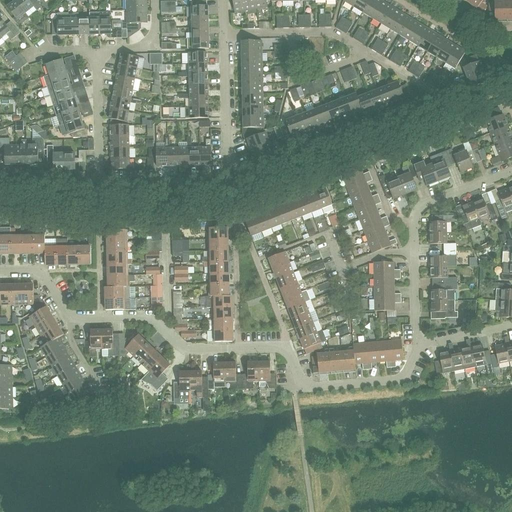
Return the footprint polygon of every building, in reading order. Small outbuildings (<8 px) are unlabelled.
[(25,13),(34,7),(37,11),(42,7),(37,1),(37,2),(35,0),(32,0),(30,2),(28,0),(16,0),(15,1),(25,13)] [(126,0),(126,10),(146,10),(145,0),(126,0)] [(232,0),(235,13),(245,11),(243,0),(232,0)] [(254,0),(243,0),(245,11),(246,15),(257,14),(254,0)] [(266,1),(271,0),(254,0),(257,14),(257,13),(257,14),(259,15),(267,14),(268,12),(267,7),(266,1)] [(357,0),(353,7),(362,13),(370,0),(357,0)] [(370,0),(362,13),(372,18),(382,1),(380,0),(370,0)] [(486,6),(481,2),(483,0),(470,0),(468,3),(476,9),(477,8),(482,12),(486,6)] [(489,20),(494,20),(511,19),(511,0),(501,0),(501,1),(494,1),(494,3),(489,3),(489,20)] [(29,18),(25,13),(15,1),(7,7),(15,18),(13,19),(19,26),(29,18)] [(372,18),(381,24),(391,7),(382,1),(372,18)] [(208,6),(206,6),(192,6),(191,6),(192,17),(208,17),(208,6)] [(381,24),(390,30),(401,12),(391,7),(381,24)] [(141,29),(141,23),(146,23),(146,10),(126,10),(126,23),(122,23),(122,28),(126,28),(127,39),(141,29)] [(89,13),(89,18),(89,35),(100,35),(99,18),(99,12),(89,13)] [(116,29),(110,29),(110,12),(99,12),(99,18),(100,35),(116,35),(116,29)] [(390,30),(399,35),(410,18),(401,12),(390,30)] [(52,35),(57,35),(57,36),(68,36),(68,13),(57,13),(57,20),(52,20),(52,35)] [(78,13),(73,13),(68,13),(68,36),(79,35),(78,19),(78,13)] [(11,40),(20,33),(12,24),(8,28),(0,17),(0,36),(2,38),(7,35),(11,40)] [(192,17),(192,28),(208,28),(208,17),(192,17)] [(342,17),(335,28),(341,31),(347,20),(342,17)] [(89,18),(78,19),(79,35),(89,35),(89,18)] [(399,35),(409,41),(419,24),(410,18),(399,35)] [(353,23),(347,20),(341,31),(346,34),(353,23)] [(409,41),(418,46),(428,29),(419,24),(409,41)] [(352,38),(358,41),(364,31),(359,27),(352,38)] [(192,28),(192,38),(208,38),(208,28),(192,28)] [(418,46),(427,52),(438,35),(428,29),(418,46)] [(358,41),(363,45),(370,34),(364,31),(358,41)] [(427,52),(436,58),(447,40),(438,35),(427,52)] [(187,49),(192,49),(208,49),(208,38),(192,38),(187,38),(187,49)] [(377,39),(371,49),(376,53),(383,42),(377,39)] [(436,58),(446,63),(456,46),(447,40),(436,58)] [(241,41),(241,52),(262,52),(261,41),(241,41)] [(388,45),(383,42),(376,53),(381,56),(388,45)] [(466,52),(456,46),(446,63),(455,69),(466,52)] [(389,61),(395,64),(401,53),(396,50),(389,61)] [(8,63),(12,67),(24,58),(20,53),(16,56),(12,51),(5,57),(9,62),(8,63)] [(241,52),(242,63),(262,63),(262,52),(241,52)] [(207,53),(189,53),(189,64),(207,64),(207,53)] [(395,64),(400,67),(407,56),(401,53),(395,64)] [(155,54),(149,54),(149,65),(153,65),(153,72),(154,72),(159,73),(159,65),(156,65),(155,54)] [(121,55),(119,65),(136,69),(138,58),(121,55)] [(16,72),(21,68),(28,63),(24,58),(12,67),(16,72)] [(46,65),(49,75),(65,70),(62,60),(46,65)] [(464,63),(465,67),(463,68),(467,78),(486,71),(482,61),(473,64),(471,60),(464,63)] [(76,61),(71,63),(74,72),(79,70),(76,61)] [(366,61),(360,64),(365,75),(371,73),(368,65),(366,61)] [(408,72),(413,75),(420,64),(414,61),(408,72)] [(66,65),(66,67),(68,74),(74,72),(71,63),(66,65)] [(242,63),(242,74),(262,74),(262,63),(242,63)] [(374,63),(368,65),(371,73),(372,77),(378,75),(374,63)] [(189,64),(189,73),(184,73),(184,77),(189,77),(189,75),(207,75),(207,64),(189,64)] [(413,75),(418,78),(425,67),(420,64),(413,75)] [(119,65),(117,76),(134,79),(136,69),(119,65)] [(352,67),(347,69),(351,81),(356,79),(352,67)] [(347,69),(340,71),(345,83),(351,81),(347,69)] [(68,80),(65,70),(49,75),(43,77),(46,87),(68,80)] [(471,88),(489,81),(486,71),(467,78),(471,88)] [(426,83),(431,86),(438,76),(433,72),(426,83)] [(242,74),(242,85),(262,84),(262,74),(242,74)] [(189,77),(189,86),(207,85),(207,75),(189,75),(189,77)] [(332,75),(326,77),(331,89),(336,86),(332,75)] [(115,87),(132,90),(138,91),(140,81),(134,79),(117,76),(115,87)] [(431,86),(437,90),(443,79),(438,76),(431,86)] [(326,77),(320,79),(325,91),(331,89),(326,77)] [(72,89),(68,80),(46,87),(50,97),(72,89)] [(82,81),(77,82),(80,91),(85,89),(82,81)] [(72,84),(73,86),(75,93),(80,91),(77,82),(72,84)] [(312,82),(306,84),(310,96),(316,94),(312,82)] [(406,85),(400,87),(398,82),(387,86),(395,105),(405,101),(404,99),(410,96),(406,85)] [(159,94),(159,87),(159,84),(154,83),(154,86),(152,86),(151,93),(159,94)] [(242,85),(242,96),(263,95),(262,84),(242,85)] [(306,84),(300,87),(305,98),(310,96),(306,84)] [(189,86),(189,94),(184,95),(184,99),(190,99),(190,97),(208,96),(207,85),(189,86)] [(387,86),(377,90),(385,109),(395,105),(387,86)] [(130,101),(131,98),(132,90),(115,87),(113,97),(130,101)] [(296,88),(290,91),(294,103),(300,100),(296,88)] [(444,99),(455,94),(453,88),(441,93),(444,99)] [(75,99),(72,89),(50,97),(53,106),(75,99)] [(377,90),(367,94),(375,113),(385,109),(377,90)] [(356,94),(346,98),(353,117),(363,113),(357,98),(358,98),(356,94)] [(367,94),(358,98),(357,98),(363,113),(364,117),(375,113),(367,94)] [(242,96),(242,106),(263,106),(263,95),(242,96)] [(190,99),(190,107),(208,107),(208,96),(190,97),(190,99)] [(135,104),(136,99),(131,98),(130,101),(113,97),(111,108),(128,111),(130,103),(135,104)] [(346,98),(336,102),(343,120),(353,117),(346,98)] [(78,109),(75,99),(53,106),(56,116),(78,109)] [(336,102),(326,106),(333,124),(343,120),(336,102)] [(242,106),(243,117),(263,117),(263,106),(242,106)] [(326,106),(315,109),(323,128),(333,124),(326,106)] [(190,118),(208,118),(208,107),(190,107),(190,118)] [(126,122),(128,111),(111,108),(109,119),(126,122)] [(81,119),(78,109),(56,116),(58,122),(60,123),(60,126),(65,124),(81,119)] [(315,109),(305,113),(313,132),(323,128),(315,109)] [(305,113),(295,117),(302,136),(313,132),(305,113)] [(473,120),(475,126),(479,124),(480,126),(480,127),(481,128),(482,128),(483,129),(484,129),(485,129),(486,129),(487,128),(488,127),(490,133),(507,127),(503,115),(491,120),(489,114),(473,120)] [(242,128),(242,134),(261,130),(261,128),(263,128),(263,117),(243,117),(243,128),(242,128)] [(282,124),(285,132),(288,130),(292,140),(302,136),(295,117),(285,121),(286,123),(282,124)] [(64,136),(68,134),(70,134),(71,138),(87,137),(87,128),(86,124),(83,124),(81,119),(65,124),(60,126),(64,136)] [(15,123),(15,125),(15,126),(23,126),(23,131),(26,131),(26,120),(23,120),(15,123)] [(128,125),(110,126),(111,137),(128,136),(128,125)] [(490,133),(495,144),(511,138),(507,127),(490,133)] [(244,141),(246,140),(250,150),(269,142),(265,132),(262,133),(261,130),(242,134),(244,141)] [(465,132),(469,142),(474,140),(471,130),(465,132)] [(37,133),(37,134),(41,138),(43,140),(48,140),(45,131),(44,131),(38,133),(37,133)] [(38,165),(38,164),(44,164),(44,150),(43,140),(41,138),(40,138),(34,132),(34,138),(32,138),(33,145),(26,145),(27,165),(38,165)] [(432,140),(429,133),(423,136),(426,142),(432,140)] [(129,147),(129,145),(128,136),(111,137),(111,148),(129,147)] [(492,165),(501,162),(511,157),(511,138),(495,144),(499,156),(490,160),(492,165)] [(0,153),(5,154),(5,165),(16,165),(15,145),(10,146),(9,139),(0,139),(0,153)] [(211,166),(210,139),(205,139),(206,147),(200,148),(200,166),(211,166)] [(53,162),(53,173),(64,173),(64,154),(53,154),(53,146),(47,146),(47,141),(44,141),(43,140),(44,150),(47,150),(47,162),(53,162)] [(273,153),(269,142),(250,150),(254,160),(273,153)] [(467,153),(472,152),(472,151),(469,142),(463,144),(466,151),(454,156),(451,149),(446,151),(451,163),(456,162),(460,173),(472,168),(467,153)] [(165,148),(165,149),(167,148),(167,167),(178,166),(178,148),(169,148),(169,143),(165,143),(165,148)] [(200,148),(191,148),(191,143),(187,143),(187,148),(189,148),(189,166),(200,166),(200,148)] [(26,145),(15,145),(16,165),(27,165),(26,145)] [(134,145),(129,145),(129,147),(111,148),(111,158),(129,158),(129,149),(134,149),(134,145)] [(156,149),(156,167),(167,167),(167,148),(165,149),(165,148),(156,149)] [(187,148),(178,148),(178,166),(189,166),(189,148),(187,148)] [(482,161),(477,149),(472,151),(477,163),(482,161)] [(445,165),(451,163),(446,151),(440,153),(443,160),(432,165),(438,181),(450,177),(445,165)] [(75,153),(64,154),(64,173),(75,172),(75,153)] [(129,169),(129,158),(111,158),(111,169),(129,169)] [(432,165),(426,167),(423,160),(412,164),(417,176),(422,174),(427,186),(438,181),(432,165)] [(412,178),(417,176),(412,164),(402,168),(405,175),(398,178),(405,194),(416,190),(412,178)] [(341,175),(346,186),(370,177),(369,172),(363,174),(360,167),(341,175)] [(379,178),(383,189),(388,187),(393,199),(405,194),(398,178),(387,182),(384,175),(379,178)] [(346,186),(350,197),(369,190),(366,183),(372,180),(370,177),(346,186)] [(332,205),(325,188),(318,191),(317,188),(314,189),(321,209),(332,205)] [(500,200),(495,202),(501,220),(507,217),(505,213),(511,210),(511,199),(507,188),(497,192),(500,200)] [(311,194),(305,196),(311,213),(321,209),(314,189),(310,191),(311,194)] [(350,197),(355,208),(379,199),(377,194),(371,197),(369,190),(350,197)] [(297,196),(294,197),(301,217),(311,213),(305,196),(298,199),(297,196)] [(291,201),(285,204),(291,221),(301,217),(294,197),(290,199),(291,201)] [(479,219),(489,215),(491,221),(498,219),(492,203),(486,205),(483,198),(472,202),(479,219)] [(355,208),(359,219),(378,212),(375,205),(381,203),(379,199),(355,208)] [(459,216),(465,231),(481,225),(479,219),(472,202),(462,206),(465,214),(459,216)] [(277,204),(274,205),(281,225),(291,221),(285,204),(278,206),(277,204)] [(271,209),(265,212),(271,229),(281,225),(274,205),(270,207),(271,209)] [(257,212),(254,213),(261,233),(271,229),(265,212),(258,214),(257,212)] [(359,219),(363,231),(388,221),(386,217),(380,219),(378,212),(359,219)] [(251,237),(261,233),(254,213),(250,215),(251,217),(244,220),(251,237)] [(18,214),(10,214),(10,219),(10,220),(10,225),(15,225),(15,220),(18,220),(18,214)] [(339,224),(335,215),(329,217),(333,227),(339,224)] [(442,216),(442,222),(429,222),(429,233),(446,233),(446,222),(456,222),(456,216),(442,216)] [(152,229),(152,234),(147,234),(147,241),(162,241),(161,221),(152,221),(152,229)] [(363,231),(368,242),(386,234),(384,227),(389,225),(388,221),(363,231)] [(0,253),(11,254),(10,234),(10,229),(10,228),(0,227),(0,253)] [(226,228),(207,228),(208,240),(226,239),(226,228)] [(15,229),(10,229),(10,234),(11,254),(22,253),(22,234),(15,234),(15,229)] [(179,229),(171,229),(172,241),(180,240),(179,229)] [(126,230),(107,230),(107,242),(127,242),(126,230)] [(429,245),(443,244),(443,250),(456,250),(456,244),(446,244),(446,233),(429,233),(429,245)] [(498,236),(501,242),(507,240),(505,233),(498,236)] [(33,234),(22,234),(22,253),(34,253),(33,234)] [(34,253),(45,253),(45,246),(45,234),(33,234),(34,253)] [(372,253),(397,244),(395,239),(389,241),(386,234),(368,242),(372,253)] [(88,245),(79,245),(79,264),(91,264),(91,245),(92,245),(92,237),(88,237),(88,245)] [(57,245),(56,245),(57,265),(68,264),(67,245),(67,239),(56,240),(57,245)] [(208,240),(208,251),(227,251),(226,239),(208,240)] [(172,241),(172,252),(178,252),(178,251),(180,251),(180,240),(172,241)] [(107,242),(108,253),(127,253),(127,242),(107,242)] [(56,245),(45,246),(45,253),(45,265),(57,265),(56,245)] [(79,245),(67,245),(68,264),(79,264),(79,245)] [(511,246),(507,246),(503,246),(503,252),(507,252),(510,252),(509,263),(511,263),(511,246)] [(311,253),(309,247),(303,249),(305,255),(311,253)] [(429,256),(430,268),(447,267),(456,267),(456,250),(443,250),(443,256),(429,256)] [(227,262),(227,251),(208,251),(208,257),(202,257),(202,263),(204,262),(204,263),(227,262)] [(311,261),(321,257),(318,251),(309,255),(311,261)] [(268,259),(272,269),(289,262),(285,252),(268,259)] [(108,265),(127,264),(132,264),(132,260),(127,260),(127,253),(108,253),(108,265)] [(208,267),(208,274),(227,274),(227,262),(204,263),(204,268),(208,267)] [(272,269),(276,279),(293,272),(289,262),(272,269)] [(318,272),(324,270),(323,268),(325,268),(323,262),(315,265),(318,272)] [(373,263),(374,275),(400,275),(400,270),(394,270),(394,262),(373,263)] [(511,263),(509,263),(502,263),(501,280),(511,280),(511,263)] [(108,265),(108,276),(127,276),(127,264),(108,265)] [(456,278),(447,278),(447,267),(430,268),(430,279),(444,278),(444,284),(457,284),(456,278)] [(276,279),(280,289),(297,282),(293,272),(276,279)] [(208,274),(209,285),(228,285),(227,274),(208,274)] [(108,276),(108,287),(109,287),(125,287),(128,287),(129,287),(129,282),(133,282),(135,281),(134,276),(133,275),(127,276),(108,276)] [(163,286),(162,275),(160,275),(153,275),(153,286),(163,286)] [(374,275),(374,287),(394,287),(394,279),(400,279),(400,275),(374,275)] [(280,289),(284,299),(301,292),(297,282),(280,289)] [(493,289),(501,290),(500,301),(511,301),(511,290),(510,290),(511,284),(494,283),(493,289)] [(22,305),(34,305),(41,300),(39,296),(33,296),(33,284),(22,285),(22,305)] [(448,301),(447,290),(457,290),(457,284),(444,284),(444,290),(430,290),(430,302),(454,301),(448,301)] [(11,285),(1,285),(1,305),(12,305),(11,285)] [(22,285),(11,285),(12,305),(22,305),(22,285)] [(209,297),(212,297),(228,297),(228,296),(228,285),(209,285),(209,297)] [(163,298),(163,286),(153,286),(154,298),(163,298)] [(106,287),(106,299),(130,298),(129,287),(128,287),(125,287),(109,287),(108,287),(106,287)] [(374,287),(374,299),(400,298),(400,294),(394,294),(394,287),(374,287)] [(288,309),(305,303),(310,300),(306,290),(301,292),(284,299),(288,309)] [(334,291),(328,294),(330,300),(337,298),(334,291)] [(212,297),(212,308),(231,308),(231,296),(228,296),(228,297),(212,297)] [(173,298),(173,309),(182,309),(182,297),(173,298)] [(106,310),(125,310),(125,303),(130,303),(130,298),(106,299),(106,310)] [(163,309),(163,298),(154,298),(154,310),(163,309)] [(374,299),(374,311),(394,311),(394,303),(401,303),(400,298),(374,299)] [(46,307),(41,300),(34,305),(33,315),(29,317),(35,327),(52,316),(47,307),(46,307)] [(511,318),(511,301),(500,301),(495,300),(494,311),(496,311),(496,318),(511,318)] [(457,312),(455,312),(454,301),(430,302),(430,313),(444,312),(444,318),(446,318),(455,318),(457,318),(457,312)] [(288,309),(292,319),(309,313),(305,303),(288,309)] [(341,311),(339,305),(333,307),(335,313),(341,311)] [(212,308),(212,320),(231,319),(231,308),(212,308)] [(173,315),(173,320),(182,320),(182,315),(182,309),(173,309),(173,315)] [(341,312),(336,315),(338,321),(344,318),(341,312)] [(292,319),(296,329),(313,323),(309,313),(292,319)] [(35,327),(41,336),(58,326),(52,316),(35,327)] [(212,320),(213,331),(232,330),(231,319),(212,320)] [(173,320),(173,325),(175,325),(175,332),(181,332),(181,331),(188,331),(187,325),(183,325),(183,320),(182,320),(173,320)] [(296,329),(300,339),(316,333),(313,323),(296,329)] [(41,348),(63,335),(58,326),(41,336),(46,345),(41,348)] [(341,329),(344,336),(349,333),(346,327),(341,329)] [(96,357),(96,350),(102,350),(101,330),(90,330),(90,350),(91,350),(91,357),(96,357)] [(108,356),(118,356),(119,356),(118,340),(113,340),(112,330),(101,330),(102,350),(108,350),(108,356)] [(232,342),(232,330),(213,331),(213,342),(232,342)] [(304,350),(306,355),(322,348),(320,343),(326,341),(322,330),(316,333),(300,339),(304,350)] [(64,335),(63,335),(41,348),(46,358),(64,347),(58,338),(64,335)] [(125,340),(119,340),(118,340),(119,356),(125,356),(128,353),(133,357),(146,343),(138,335),(129,345),(125,340)] [(403,360),(401,340),(389,341),(391,368),(396,367),(395,361),(403,360)] [(466,341),(467,347),(460,349),(463,366),(464,370),(475,368),(474,364),(471,347),(470,347),(469,340),(466,341)] [(389,341),(376,343),(378,362),(386,362),(386,368),(391,368),(389,341)] [(133,357),(141,365),(154,350),(146,343),(133,357)] [(376,343),(365,344),(367,370),(372,370),(371,363),(378,362),(376,343)] [(352,345),(353,347),(355,364),(362,364),(363,370),(367,370),(365,344),(352,345)] [(448,344),(450,351),(449,351),(453,368),(454,372),(464,370),(463,366),(460,349),(453,350),(452,344),(448,344)] [(489,351),(483,352),(482,344),(471,347),(474,364),(475,368),(486,365),(486,370),(493,368),(491,363),(492,363),(490,356),(490,355),(489,351)] [(499,367),(498,364),(509,362),(505,344),(494,347),(496,354),(490,355),(490,356),(492,363),(491,363),(493,368),(499,367)] [(69,356),(64,347),(46,358),(52,367),(69,356)] [(348,352),(342,352),(343,371),(356,370),(355,364),(353,347),(349,347),(348,349),(348,352)] [(313,374),(318,373),(331,372),(329,349),(325,350),(324,351),(324,354),(317,354),(317,356),(311,357),(312,368),(313,374)] [(331,372),(343,371),(342,352),(335,353),(335,350),(333,349),(329,349),(331,372)] [(141,365),(148,372),(162,358),(154,350),(141,365)] [(434,362),(437,375),(443,373),(443,374),(454,372),(453,368),(449,351),(439,353),(440,361),(434,362)] [(0,355),(0,366),(12,366),(12,365),(1,366),(1,355),(0,355)] [(75,365),(69,356),(52,367),(57,376),(75,365)] [(164,380),(160,376),(170,365),(162,358),(148,372),(153,376),(148,381),(156,389),(164,380)] [(248,377),(242,377),(242,389),(253,389),(253,382),(259,382),(258,362),(247,362),(248,377)] [(276,377),(270,377),(270,362),(258,362),(259,382),(259,387),(265,387),(265,389),(276,389),(276,377)] [(213,378),(207,378),(207,386),(208,386),(208,390),(219,390),(219,383),(225,383),(224,363),(213,363),(213,378)] [(242,377),(236,378),(236,363),(224,363),(225,383),(231,383),(231,390),(242,389),(242,377)] [(80,375),(75,365),(57,376),(63,385),(80,375)] [(0,376),(12,376),(12,366),(0,366),(0,376)] [(202,371),(190,372),(191,391),(197,391),(197,398),(203,398),(203,403),(208,403),(208,390),(208,386),(207,386),(202,386),(202,371)] [(179,372),(179,387),(173,387),(174,399),(184,399),(186,400),(191,400),(191,391),(190,372),(179,372)] [(63,385),(68,394),(86,384),(80,375),(63,385)] [(0,376),(0,387),(12,387),(12,376),(0,376)] [(92,400),(89,395),(92,393),(86,384),(68,394),(74,404),(78,402),(82,407),(92,400)] [(0,387),(0,398),(12,398),(12,387),(0,387)] [(0,409),(13,409),(12,398),(0,398),(0,409)]
